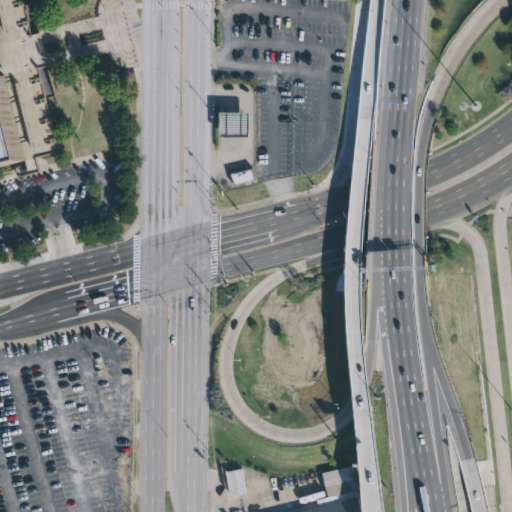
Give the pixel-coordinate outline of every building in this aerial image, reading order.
[(0,0),(20,0),(29,34),(0,41),(0,84),(41,74),(61,151),(39,157),(42,172),(23,177),(20,167),(0,172),(0,0)] [(249,137),(250,112),(220,112),(219,137),(249,137)] [(232,172),(234,184),(254,181),(253,169),(232,172)] [(335,495),(327,497),(321,472),(351,464),(357,489),(335,495)] [(240,468),(242,480),(254,478),(257,490),(229,495),(224,471),(240,468)] [(294,511),(357,497),(361,511),(294,511)]
